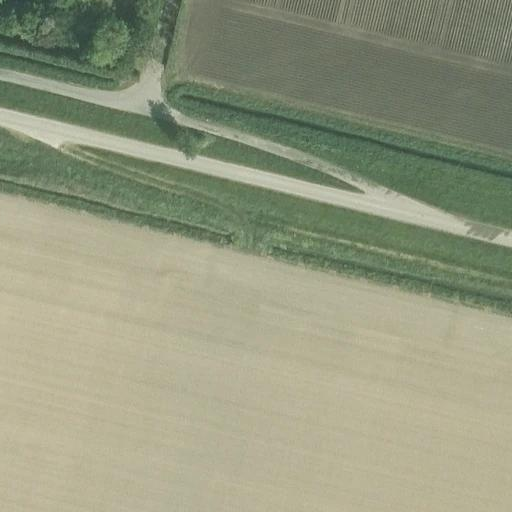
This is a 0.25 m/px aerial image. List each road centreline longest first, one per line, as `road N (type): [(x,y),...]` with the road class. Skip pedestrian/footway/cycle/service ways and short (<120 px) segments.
road 1 (track): [(0,118),(107,167),(260,221),(511,279)]
road 2 (unclassified): [(511,240),(0,118)]
